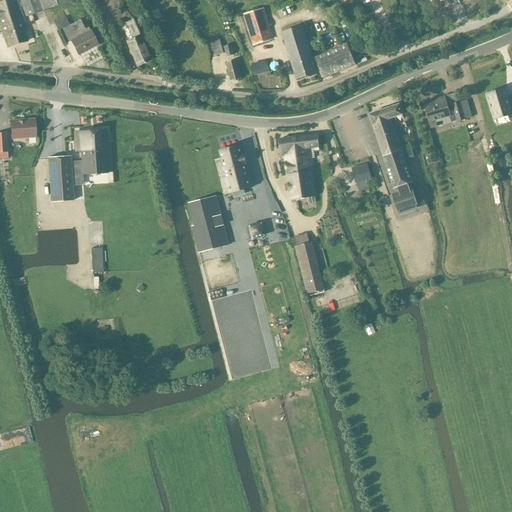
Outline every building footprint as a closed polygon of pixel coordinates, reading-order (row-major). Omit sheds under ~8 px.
[(17,0),(5,0),(0,2),(0,27),(3,35),(24,29),(26,28),(20,7),(22,6),(21,3),(19,3),(17,0)] [(73,0),(58,8),(61,13),(84,1),(83,0),(73,0)] [(158,9),(152,12),(155,20),(161,17),(158,9)] [(249,14),(258,43),(272,39),(263,10),(249,14)] [(81,30),(88,27),(83,18),(76,22),(81,30)] [(137,66),(151,60),(140,35),(139,35),(133,22),(126,25),(131,39),(127,41),(137,66)] [(297,79),(317,73),(302,26),(282,32),(297,79)] [(27,41),(24,29),(3,35),(7,48),(27,41)] [(78,55),(98,45),(90,30),(70,41),(78,55)] [(212,55),(223,53),(220,40),(210,43),(212,55)] [(226,56),(234,54),(232,45),(224,47),(226,56)] [(315,58),(324,78),(355,65),(347,45),(315,58)] [(231,80),(241,78),(237,60),(226,63),(231,80)] [(509,83),(489,89),(495,112),(510,107),(511,112),(511,111),(511,92),(509,83)] [(435,103),(425,106),(429,122),(450,116),(451,122),(457,121),(457,120),(452,104),(448,105),(447,106),(445,97),(435,100),(435,103)] [(460,102),(452,104),(457,120),(457,121),(465,119),(472,117),(467,100),(460,102)] [(374,127),(391,121),(396,120),(395,118),(402,115),(399,105),(369,115),(374,127)] [(35,136),(35,133),(34,120),(11,121),(11,134),(19,134),(19,137),(35,136)] [(391,121),(374,127),(394,188),(398,187),(399,192),(392,195),(399,214),(418,208),(411,188),(410,189),(408,183),(411,182),(391,121)] [(82,174),(107,173),(105,129),(80,130),(82,174)] [(305,171),(311,170),(313,169),(310,149),(319,147),(318,135),(279,139),(280,156),(284,156),(285,163),(291,162),(291,159),(303,157),(305,171)] [(8,152),(8,141),(0,141),(0,158),(8,158),(7,152),(8,152)] [(222,161),(218,162),(220,171),(227,169),(230,178),(227,179),(231,193),(233,192),(234,196),(244,194),(243,190),(250,188),(248,180),(250,180),(246,164),(244,155),(242,155),(239,145),(219,150),(222,160),(222,161)] [(51,202),(73,200),(70,157),(48,158),(51,202)] [(315,196),(311,170),(305,171),(303,157),(291,159),(291,162),(285,163),(290,200),(315,196)] [(357,185),(372,180),(367,164),(352,169),(357,185)] [(194,202),(200,225),(192,227),(199,252),(228,245),(216,196),(194,202)] [(263,222),(249,225),(252,238),(266,235),(263,222)] [(297,246),(304,276),(309,293),(322,290),(310,243),(297,246)] [(101,248),(91,248),(92,273),(103,272),(101,248)]
